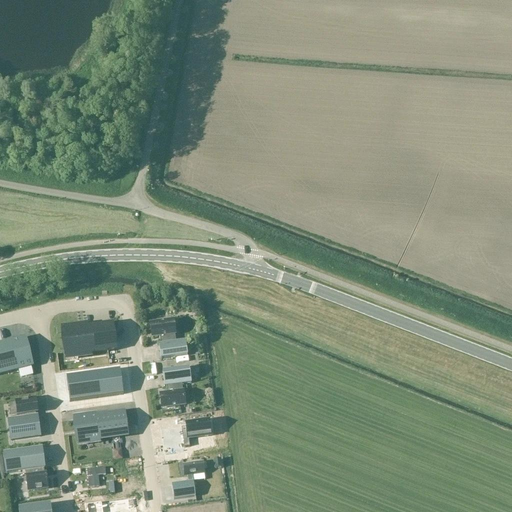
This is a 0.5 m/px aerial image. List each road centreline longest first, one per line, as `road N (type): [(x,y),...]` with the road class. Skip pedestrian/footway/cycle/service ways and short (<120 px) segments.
road 1 (secondary): [(511,365),(248,269)]
road 2 (secondary): [(0,273),(124,255),(248,269)]
road 3 (unclassified): [(134,206),(179,0)]
road 4 (unclassified): [(37,312),(67,511)]
road 5 (unclassified): [(156,511),(129,327)]
road 6 (unclassified): [(248,269),(252,253),(241,240),(134,206)]
road 7 (unclassified): [(134,206),(0,184)]
